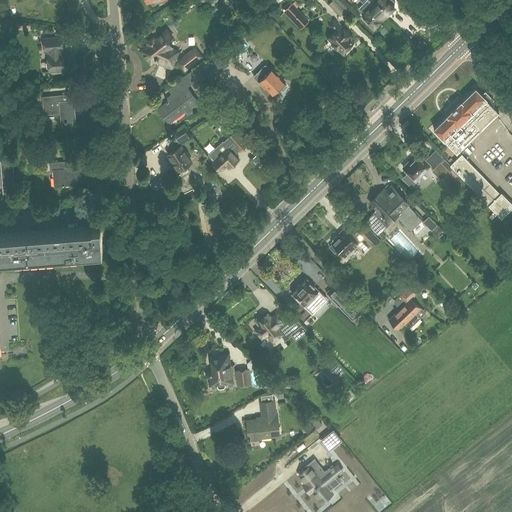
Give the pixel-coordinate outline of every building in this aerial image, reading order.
[(284,11),(300,28),(308,20),(296,8),(300,5),(295,0),(284,11)] [(334,0),(349,14),(353,9),(344,0),(334,0)] [(366,0),(359,7),(358,10),(368,20),(368,22),(371,26),(373,25),(374,26),(384,17),(372,5),(368,0),(366,0)] [(368,0),(372,5),(384,17),(394,7),(394,6),(395,2),(393,0),(368,0)] [(346,50),(348,50),(350,48),(350,46),(351,44),(353,42),(350,39),(352,37),(342,26),(340,27),(334,20),(329,25),(334,31),(327,38),(342,53),(344,51),(345,51),(346,50)] [(159,61),(172,66),(178,51),(170,48),(166,42),(171,39),(164,31),(154,39),(153,37),(146,42),(148,44),(139,50),(150,64),(156,60),(156,59),(159,60),(159,61)] [(62,37),(43,39),(44,51),(49,50),(49,54),(47,54),(49,71),(71,70),(70,53),(60,53),(60,49),(63,49),(62,37)] [(185,71),(203,56),(194,45),(176,60),(185,71)] [(246,58),(251,64),(263,54),(257,48),(246,58)] [(422,55),(418,51),(414,55),(418,59),(422,55)] [(205,65),(199,70),(216,92),(222,87),(205,65)] [(272,94),(280,87),(282,90),(287,86),(284,83),(284,82),(271,68),(270,69),(265,65),(255,75),(259,80),(258,81),(262,86),(264,85),(272,94)] [(165,100),(167,102),(158,109),(169,123),(184,111),(187,114),(200,104),(185,85),(192,80),(188,74),(168,89),(172,95),(165,100)] [(475,88),(461,101),(447,115),(434,129),(457,152),(499,112),(490,103),(494,100),(485,91),(482,95),(475,88)] [(18,94),(9,95),(10,109),(19,108),(18,94)] [(65,122),(65,123),(67,122),(76,121),(74,100),(61,102),(61,94),(42,96),(43,114),(60,112),(61,122),(65,122)] [(232,118),(225,107),(217,112),(225,122),(232,118)] [(187,134),(184,129),(175,134),(179,139),(187,134)] [(224,145),(219,150),(216,147),(208,155),(214,161),(213,162),(214,164),(214,165),(217,169),(219,168),(220,170),(226,164),(229,167),(238,159),(233,153),(238,149),(240,151),(246,145),(234,132),(228,138),(229,139),(224,145)] [(174,163),(172,164),(176,169),(177,168),(178,170),(191,162),(189,158),(188,155),(186,152),(184,150),(180,145),(181,145),(177,140),(168,146),(171,151),(168,153),(174,163)] [(472,140),(469,145),(476,149),(479,144),(472,140)] [(501,150),(508,145),(504,140),(497,146),(501,150)] [(449,172),(447,173),(455,182),(461,177),(501,217),(511,206),(511,202),(510,200),(501,191),(499,192),(461,153),(450,165),(444,159),(440,163),(449,172)] [(430,165),(425,160),(423,162),(417,157),(410,164),(408,162),(403,167),(408,172),(403,178),(412,187),(418,182),(416,180),(430,165)] [(54,178),(56,177),(57,186),(83,184),(81,167),(66,168),(66,161),(49,162),(50,171),(53,171),(54,178)] [(168,189),(173,196),(178,192),(174,185),(168,189)] [(370,201),(377,209),(365,220),(378,234),(384,228),(382,226),(394,216),(392,214),(394,213),(410,230),(422,219),(405,200),(393,188),(388,194),(383,189),(370,201)] [(437,224),(428,215),(423,221),(431,230),(437,224)] [(0,256),(102,248),(100,224),(92,225),(92,226),(0,233),(0,256)] [(380,240),(366,224),(360,230),(375,245),(380,240)] [(338,234),(339,235),(338,236),(336,235),(336,236),(333,239),(333,240),(333,241),(332,242),(333,243),(329,246),(335,252),(338,248),(345,255),(356,244),(363,251),(368,246),(361,240),(364,238),(351,225),(345,231),(343,229),(338,234)] [(30,258),(2,259),(3,275),(13,274),(13,272),(30,272),(30,258)] [(306,278),(292,293),(303,305),(309,298),(315,304),(323,295),(306,278)] [(351,300),(335,283),(326,293),(342,309),(353,320),(362,311),(351,300)] [(400,295),(406,301),(389,319),(390,320),(390,322),(392,324),(394,324),(398,328),(404,322),(409,328),(420,317),(416,313),(422,308),(412,298),(416,294),(409,286),(400,295)] [(269,316),(267,313),(262,316),(261,316),(260,316),(259,316),(258,316),(257,317),(256,319),(256,320),(257,321),(260,325),(255,330),(261,338),(267,334),(273,342),(284,334),(279,326),(285,321),(277,311),(269,316)] [(211,370),(209,370),(208,371),(207,371),(207,373),(207,375),(207,376),(208,376),(209,377),(210,384),(217,383),(217,386),(219,387),(223,386),(225,385),(224,382),(231,381),(228,355),(222,355),(211,356),(213,369),(211,370)] [(345,371),(334,358),(327,364),(331,368),(330,369),(338,378),(345,371)] [(248,369),(236,370),(238,385),(250,384),(248,369)] [(289,376),(281,377),(283,389),(291,388),(289,376)] [(246,420),(249,440),(250,439),(250,437),(259,436),(259,437),(279,435),(277,413),(276,413),(274,401),(261,402),(263,418),(246,420)] [(313,427),(308,422),(302,428),(306,433),(313,427)] [(333,430),(322,439),(329,448),(340,439),(333,430)] [(306,480),(304,481),(310,488),(312,487),(319,496),(330,488),(326,482),(339,471),(333,463),(325,469),(315,456),(306,464),(308,466),(300,472),(306,480)]
